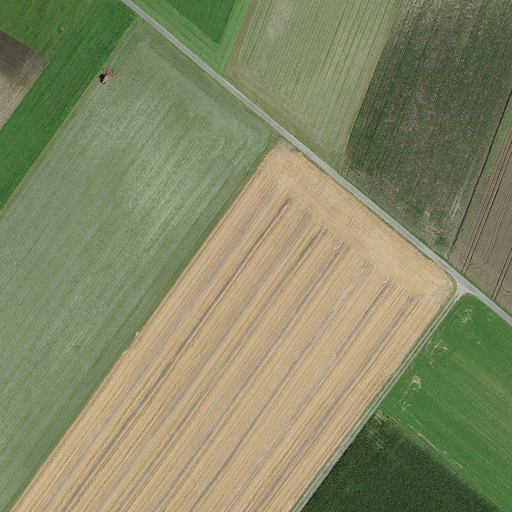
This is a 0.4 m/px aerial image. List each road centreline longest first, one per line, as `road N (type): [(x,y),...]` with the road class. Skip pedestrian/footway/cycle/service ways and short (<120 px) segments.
road 1 (track): [(123,0),(511,319)]
road 2 (track): [(466,280),(294,511)]
